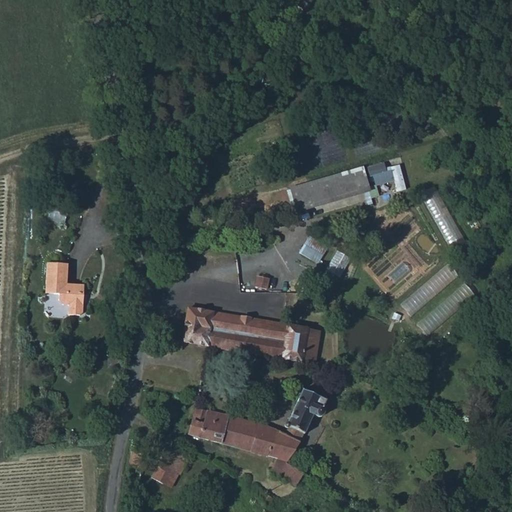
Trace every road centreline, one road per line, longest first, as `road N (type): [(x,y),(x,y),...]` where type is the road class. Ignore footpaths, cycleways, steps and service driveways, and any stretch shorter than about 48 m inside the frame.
road 1 (unclassified): [(111,511),(140,354),(142,204),(104,0)]
road 2 (track): [(0,165),(130,137)]
